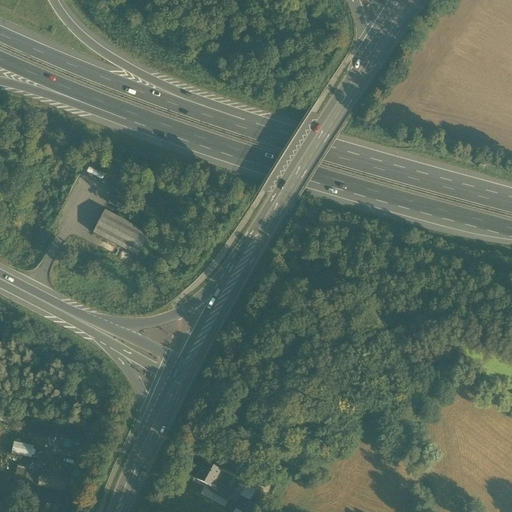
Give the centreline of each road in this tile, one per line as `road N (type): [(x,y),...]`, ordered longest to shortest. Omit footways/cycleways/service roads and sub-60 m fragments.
road 1 (motorway): [(337,157),(0,35)]
road 2 (motorway): [(337,157),(136,70),(83,38),(53,0)]
road 3 (motorway): [(208,140),(511,229)]
road 4 (motorway): [(0,61),(208,140)]
road 5 (motorway): [(0,81),(158,137),(208,140)]
road 6 (primary): [(360,71),(247,256)]
road 7 (motorway): [(247,256),(195,305),(160,323),(117,329),(66,314)]
road 8 (motorway): [(511,205),(337,157)]
road 9 (motorway): [(66,314),(131,374),(151,438)]
road 10 (motorway): [(186,370),(66,314)]
road 11 (primary): [(247,256),(186,370)]
